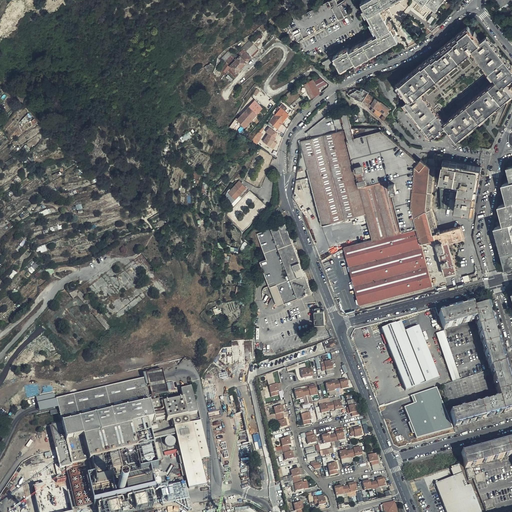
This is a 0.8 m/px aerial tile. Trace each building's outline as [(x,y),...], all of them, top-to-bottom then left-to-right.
[(290,30),(342,1),(341,0),(328,0),(299,17),(293,20),(287,23),(290,30)] [(379,7),(390,0),(421,0),(434,9),(440,0),(360,0),(367,13),(366,14),(377,34),(348,50),(346,47),(332,55),(339,68),(353,60),(355,63),(397,39),(379,7)] [(511,0),(493,0),(500,9),(511,1),(511,0)] [(293,34),(345,7),(342,1),(290,30),(293,34)] [(293,20),(299,17),(293,7),(287,11),(293,20)] [(348,13),(345,7),(293,34),(296,41),(342,16),(343,16),(348,13)] [(480,41),(468,27),(396,85),(408,100),(404,103),(431,136),(433,135),(434,135),(432,137),(432,139),(433,139),(434,140),(439,139),(449,130),(456,138),(511,93),(511,92),(511,91),(511,90),(510,88),(509,89),(504,84),(511,76),(511,68),(485,37),(480,41)] [(259,39),(261,36),(257,32),(250,39),(252,43),(257,38),(259,39)] [(251,56),(256,49),(251,44),(245,50),(251,56)] [(236,56),(241,50),(240,48),(235,53),(227,53),(220,60),(224,63),(230,57),(234,60),(238,57),(236,56)] [(229,67),(231,69),(235,72),(249,57),(241,50),(236,56),(238,57),(234,60),(230,57),(224,63),(219,69),(225,73),(229,67)] [(335,64),(331,56),(320,63),(324,70),(335,64)] [(233,79),(234,77),(237,75),(235,72),(231,69),(227,72),(233,79)] [(316,88),(326,84),(319,78),(313,81),(311,80),(302,85),(309,98),(319,93),(316,88)] [(354,97),(356,98),(363,101),(363,100),(368,93),(354,88),(351,90),(350,89),(349,91),(348,93),(354,96),(354,97)] [(368,93),(363,100),(376,108),(380,102),(376,98),(368,93)] [(337,101),(339,101),(341,101),(342,100),(343,99),(343,97),(342,96),(341,94),(340,94),(338,94),(337,95),(336,97),(336,98),(333,101),(335,102),(337,101)] [(290,104),(293,108),(301,100),(298,97),(290,104)] [(253,101),(248,107),(254,112),(256,114),(261,108),(253,101)] [(380,102),(376,108),(373,112),(383,119),(388,114),(387,113),(390,109),(380,102)] [(290,112),(286,109),(283,112),(278,107),(277,106),(275,109),(277,111),(267,123),(274,130),(290,112)] [(254,112),(248,107),(236,120),(242,126),(254,112)] [(300,152),(297,168),(302,167),(308,190),(312,189),(300,143),(344,131),(345,130),(352,128),(351,126),(351,125),(348,115),(347,110),(344,111),(340,112),(344,129),(341,130),(298,141),(297,142),(300,152)] [(357,112),(360,123),(366,122),(363,111),(363,110),(357,112)] [(254,112),(242,126),(244,127),(256,114),(254,112)] [(344,129),(340,112),(331,115),(334,125),(339,123),(341,130),(344,129)] [(351,114),(354,124),(360,123),(357,112),(351,114)] [(286,129),(290,121),(286,118),(280,125),(286,129)] [(249,141),(273,157),(282,137),(263,123),(249,141)] [(276,130),(283,135),(285,131),(279,126),(276,130)] [(383,126),(351,126),(352,128),(379,128),(419,162),(421,160),(383,126)] [(429,166),(421,160),(419,162),(379,128),(352,128),(345,130),(353,157),(351,158),(344,131),(300,143),(312,189),(322,225),(336,221),(338,220),(365,213),(372,239),(345,247),(343,247),(350,272),(342,274),(343,278),(351,276),(352,280),(344,282),(349,300),(354,299),(357,298),(359,304),(432,285),(421,243),(435,239),(444,275),(456,272),(448,241),(464,237),(461,225),(438,231),(431,207),(435,166),(429,166)] [(353,157),(345,130),(344,131),(351,158),(353,157)] [(473,212),(481,167),(453,162),(452,164),(446,163),(445,165),(442,164),(440,174),(442,206),(473,212)] [(511,166),(509,167),(511,176),(511,180),(505,183),(507,192),(510,202),(501,204),(503,213),(506,223),(497,226),(502,244),(508,265),(511,264),(511,226),(511,223),(511,222),(511,166)] [(297,168),(293,190),(293,194),(306,190),(308,190),(302,167),(297,168)] [(232,205),(248,188),(239,180),(223,197),(232,205)] [(312,189),(308,190),(306,190),(316,226),(322,225),(312,189)] [(365,213),(338,220),(345,247),(372,239),(365,213)] [(338,220),(336,221),(337,227),(343,247),(345,247),(338,220)] [(337,227),(336,221),(322,225),(324,231),(337,227)] [(312,292),(285,223),(256,234),(266,259),(259,262),(277,306),(312,292)] [(472,305),(466,307),(469,316),(467,317),(468,322),(474,320),(475,322),(489,317),(486,306),(473,310),(472,305)] [(469,316),(466,307),(438,315),(442,327),(467,317),(469,316)] [(324,323),(324,311),(320,310),(319,308),(314,309),(315,324),(324,323)] [(468,322),(467,317),(442,327),(443,329),(468,322)] [(500,354),(489,317),(475,322),(486,359),(488,365),(489,369),(490,369),(503,365),(500,354)] [(438,378),(417,326),(404,331),(400,322),(381,329),(380,327),(361,335),(386,398),(438,378)] [(443,332),(436,334),(452,382),(459,379),(443,332)] [(325,361),(325,363),(326,369),(333,367),(331,360),(325,361)] [(511,410),(511,395),(503,365),(490,369),(498,399),(449,413),(452,427),(511,410)] [(310,375),(308,368),(301,369),(302,377),(310,375)] [(166,394),(163,382),(160,369),(144,374),(145,379),(147,388),(150,398),(166,394)] [(340,379),(340,381),(342,387),(348,385),(347,378),(340,379)] [(56,400),(61,424),(51,427),(60,469),(68,468),(88,463),(93,487),(90,488),(93,504),(92,505),(92,506),(92,509),(95,504),(98,508),(101,503),(104,506),(106,502),(109,505),(111,500),(115,504),(121,503),(121,502),(123,498),(126,501),(128,496),(132,499),(134,495),(137,498),(139,494),(142,497),(144,493),(148,496),(150,492),(153,495),(149,475),(147,469),(142,470),(132,426),(149,422),(155,420),(156,421),(168,418),(168,421),(174,419),(188,417),(198,414),(193,388),(182,390),(184,399),(164,404),(163,400),(151,403),(150,398),(147,388),(145,379),(56,400)] [(334,389),(332,383),(332,381),(325,383),(327,390),(334,389)] [(270,385),(271,392),(278,391),(280,390),(278,384),(270,385)] [(302,396),(301,390),(301,388),(294,390),(296,397),(302,396)] [(340,401),(333,402),(335,409),(335,410),(342,409),(340,401)] [(327,410),(326,404),(319,405),(321,414),(328,412),(327,410)] [(349,414),(351,414),(357,412),(355,404),(348,406),(349,414)] [(274,407),(275,414),(282,412),(284,412),(282,405),(274,407)] [(244,411),(212,417),(222,467),(247,463),(243,440),(251,439),(250,430),(254,430),(253,421),(250,422),(250,417),(245,418),(244,411)] [(301,414),(302,422),(310,420),(311,420),(309,412),(301,414)] [(190,424),(188,417),(174,419),(176,427),(190,424)] [(284,420),(277,421),(278,428),(286,426),(285,420),(284,420)] [(190,424),(176,427),(191,496),(205,493),(198,461),(208,459),(199,422),(190,424)] [(360,428),(353,429),(355,436),(355,437),(362,435),(360,428)] [(336,433),(336,434),(338,441),(345,439),(343,431),(336,433)] [(330,442),(329,435),(329,434),(322,436),(323,444),(330,442)] [(316,442),(314,435),(312,436),(306,437),(307,444),(316,442)] [(280,438),(282,445),(287,444),(290,443),(289,437),(280,438)] [(511,511),(511,441),(461,455),(465,469),(511,455),(511,511)] [(353,449),(353,450),(354,457),(361,455),(360,447),(353,449)] [(347,458),(346,452),(345,450),(339,452),(340,460),(347,458)] [(288,451),(283,452),(284,459),(293,457),(291,451),(288,451)] [(369,461),(370,461),(377,460),(375,453),(368,455),(369,461)] [(311,464),(309,465),(314,470),(319,469),(318,463),(316,464),(315,460),(310,461),(311,464)] [(327,463),(328,470),(335,469),(337,469),(335,462),(327,463)] [(88,463),(68,468),(77,509),(92,506),(92,505),(93,504),(90,488),(93,487),(88,463)] [(459,465),(451,468),(454,476),(462,473),(459,465)] [(290,469),(292,476),(298,474),(300,474),(298,467),(290,469)] [(454,476),(435,484),(446,511),(481,511),(474,494),(471,484),(467,485),(462,473),(454,476)] [(376,479),(376,481),(378,486),(385,485),(383,477),(376,479)] [(369,482),(369,480),(367,480),(362,481),(363,490),(370,488),(369,482)] [(300,482),(293,483),(295,490),(303,488),(301,481),(300,482)] [(357,489),(355,483),(355,481),(349,483),(349,484),(350,491),(357,489)] [(341,484),(334,486),(335,494),(343,492),(341,486),(341,484)] [(61,487),(45,490),(49,511),(66,508),(61,487)] [(163,494),(162,487),(154,488),(156,495),(163,494)] [(323,496),(317,497),(318,502),(319,505),(325,503),(323,496)] [(295,511),(296,510),(303,509),(301,502),(293,503),(295,511)] [(395,511),(396,511),(394,502),(381,505),(382,511),(395,511)]
